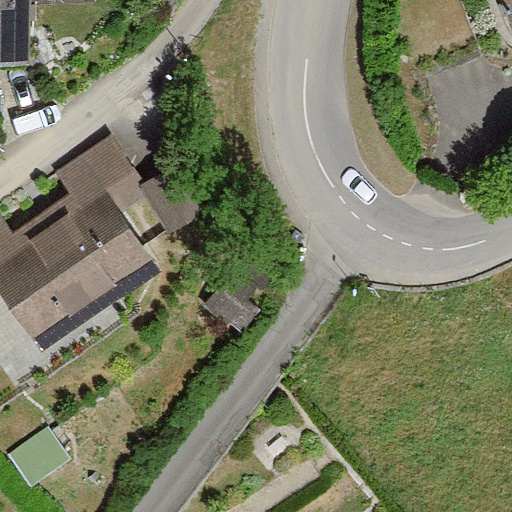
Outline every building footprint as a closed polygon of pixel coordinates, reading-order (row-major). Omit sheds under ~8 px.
[(32,0),(0,0),(0,60),(32,61),(32,0)] [(427,0),(400,11),(426,77),(498,49),(478,0),(427,0)] [(141,172),(118,138),(61,176),(75,197),(16,237),(7,223),(0,227),(0,299),(6,295),(44,352),(164,271),(111,193),(141,172)] [(183,166),(145,186),(169,230),(207,209),(183,166)] [(242,261),(207,304),(240,331),(275,288),(242,261)]
